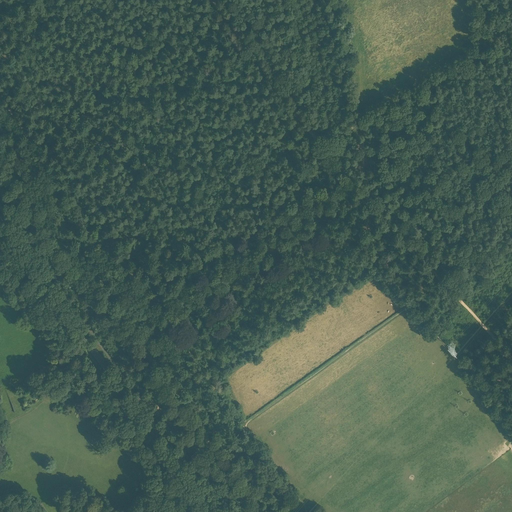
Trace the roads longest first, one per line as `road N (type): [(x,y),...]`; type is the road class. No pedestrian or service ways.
road 1 (secondary): [(211,511),(0,222)]
road 2 (track): [(443,283),(305,127)]
road 3 (track): [(330,139),(511,36)]
road 4 (track): [(313,0),(329,133)]
